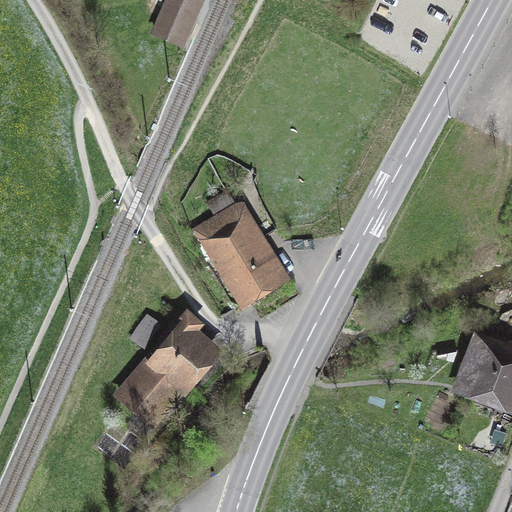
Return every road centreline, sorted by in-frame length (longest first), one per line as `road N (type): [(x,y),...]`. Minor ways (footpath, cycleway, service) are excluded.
road 1 (secondary): [(235,511),(305,343),(491,0)]
road 2 (track): [(146,223),(220,330),(305,343)]
